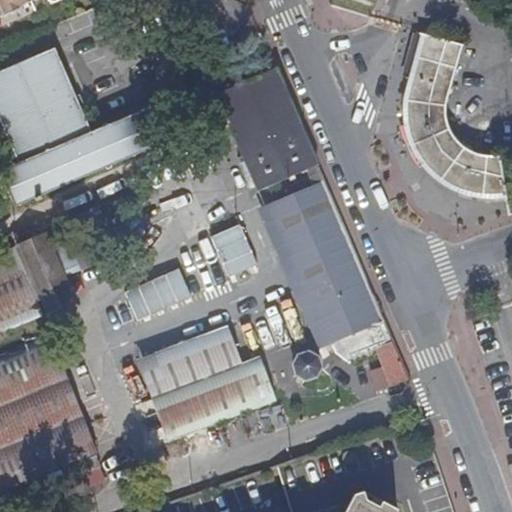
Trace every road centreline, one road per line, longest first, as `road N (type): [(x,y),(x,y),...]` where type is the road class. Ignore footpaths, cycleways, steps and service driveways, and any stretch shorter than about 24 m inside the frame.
road 1 (tertiary): [(403,279),(282,0)]
road 2 (tertiary): [(490,511),(403,279)]
